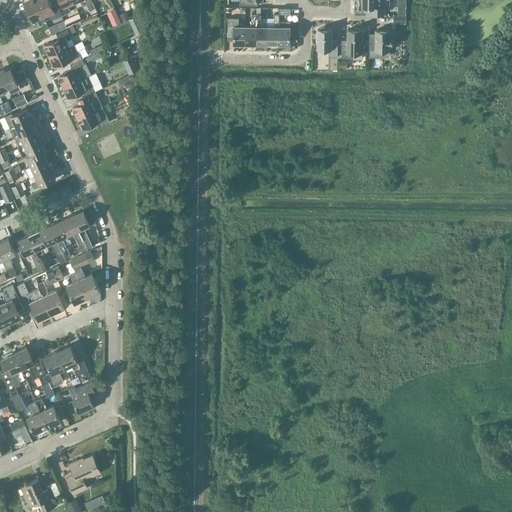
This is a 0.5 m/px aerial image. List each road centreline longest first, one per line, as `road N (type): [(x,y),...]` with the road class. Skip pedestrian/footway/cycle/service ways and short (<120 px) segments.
road 1 (tertiary): [(193,511),(198,105)]
road 2 (track): [(511,193),(236,194),(234,216)]
road 3 (track): [(234,216),(511,219)]
road 4 (residential): [(0,468),(109,417),(110,305)]
road 5 (residential): [(91,189),(22,38)]
road 6 (residential): [(204,59),(299,58),(306,11)]
road 7 (residential): [(0,341),(30,327),(36,339),(110,305)]
